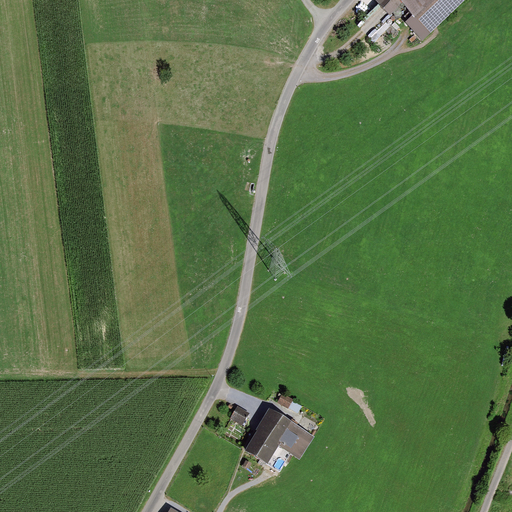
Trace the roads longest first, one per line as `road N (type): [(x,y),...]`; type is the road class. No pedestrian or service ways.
road 1 (unclassified): [(148,511),(205,408),(235,332),(272,130),(290,80),(323,19),(343,0)]
road 2 (track): [(290,80),(349,72),(402,36)]
